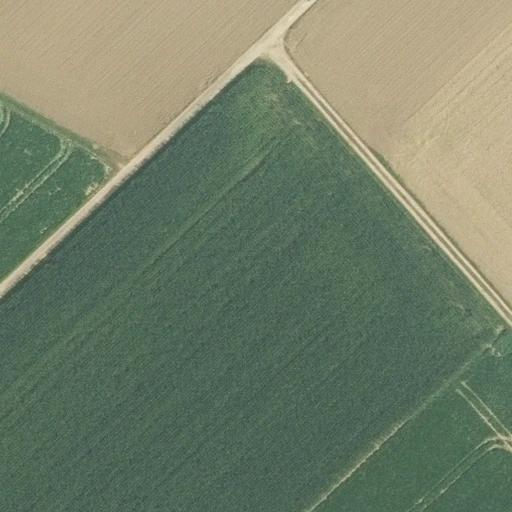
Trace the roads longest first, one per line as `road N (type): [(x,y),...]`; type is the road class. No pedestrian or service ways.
road 1 (track): [(0,292),(311,0)]
road 2 (track): [(265,44),(511,317)]
road 3 (track): [(129,172),(0,103)]
